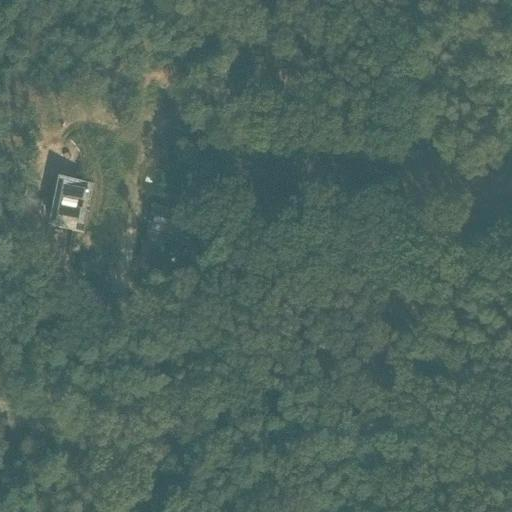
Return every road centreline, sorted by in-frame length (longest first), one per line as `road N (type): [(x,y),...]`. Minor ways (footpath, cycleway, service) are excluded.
road 1 (track): [(371,511),(309,476),(181,438)]
road 2 (track): [(181,438),(0,377)]
